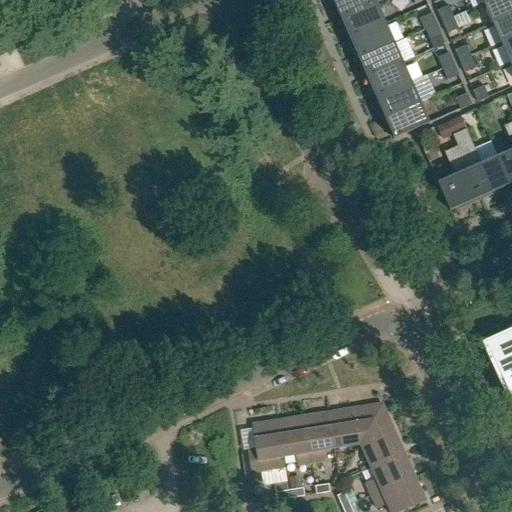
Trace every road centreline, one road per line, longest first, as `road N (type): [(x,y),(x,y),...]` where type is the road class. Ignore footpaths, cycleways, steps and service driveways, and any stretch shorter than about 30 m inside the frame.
road 1 (unclassified): [(0,487),(404,311)]
road 2 (unclassified): [(404,311),(225,0)]
road 3 (residential): [(205,0),(0,91)]
road 4 (unclassified): [(497,511),(404,311)]
